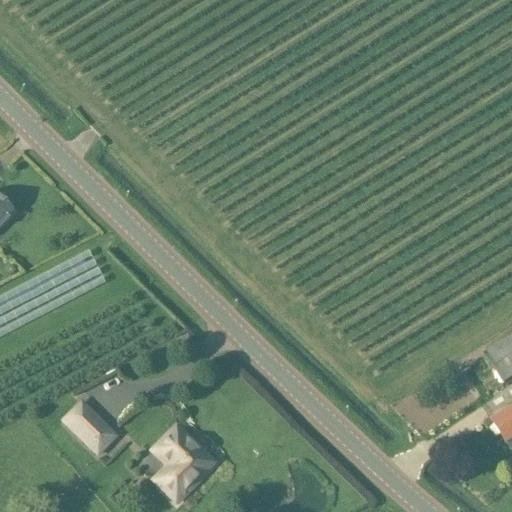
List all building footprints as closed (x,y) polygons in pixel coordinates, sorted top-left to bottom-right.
[(0,203),(0,229),(13,216),(0,203)] [(511,379),(511,337),(484,356),(503,385),(511,379)] [(511,410),(492,424),(506,446),(507,446),(511,452),(511,410)] [(115,438),(89,413),(71,432),(96,457),(115,438)] [(153,455),(140,469),(176,505),(190,489),(189,488),(211,466),(193,449),(191,452),(172,434),(166,441),(157,433),(144,446),(153,455)]
